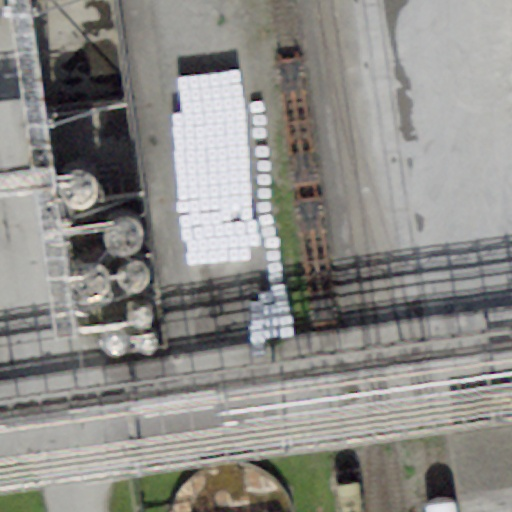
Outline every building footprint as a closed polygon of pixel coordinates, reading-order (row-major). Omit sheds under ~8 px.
[(65,200),(71,204),(77,206),(83,206),(90,204),(95,200),(99,194),(100,188),(100,181),(97,175),(92,170),(86,167),(79,166),(72,167),(66,171),(62,176),(60,182),(60,189),(61,195),(65,200)] [(105,249),(111,253),(117,256),(123,256),(130,254),(135,250),(139,244),(141,238),(141,231),(138,225),(134,220),(128,217),(121,215),(114,216),(108,219),(104,224),(101,230),(100,237),(102,243),(105,249)] [(70,293),(75,298),(81,301),(88,302),(95,301),(101,298),(106,292),(109,286),(109,279),(107,272),(103,266),(98,262),(91,260),(84,260),(77,262),(72,267),(68,273),(66,280),(67,287),(70,293)] [(131,292),(136,292),(141,291),(146,288),(149,284),(151,279),(151,274),(150,269),(147,265),(142,262),(137,260),(132,260),(127,262),(123,266),(120,270),(119,275),(120,281),(122,286),(126,289),(131,292)] [(135,328),(138,329),(142,329),(146,328),(149,326),(151,322),(152,319),(152,315),(150,311),(147,308),(143,306),(139,306),(135,307),(132,309),(130,312),(129,315),(129,319),(130,323),(132,326),(135,328)] [(139,355),(143,356),(146,356),(150,355),(153,352),(155,349),(156,345),(156,341),(154,337),(151,335),(148,333),(144,332),(140,333),(137,336),(134,338),(133,342),(133,346),(134,349),(136,352),(139,355)] [(111,357),(114,358),(118,358),(122,357),(125,354),(127,351),(128,347),(128,343),(126,339),(123,337),(119,335),(115,335),(111,336),(108,338),(106,340),(105,344),(104,348),(106,351),(108,354),(111,357)] [(291,511),(287,497),(276,481),(260,469),(240,463),(220,464),(202,472),(186,485),(176,502),(173,511),(291,511)]
